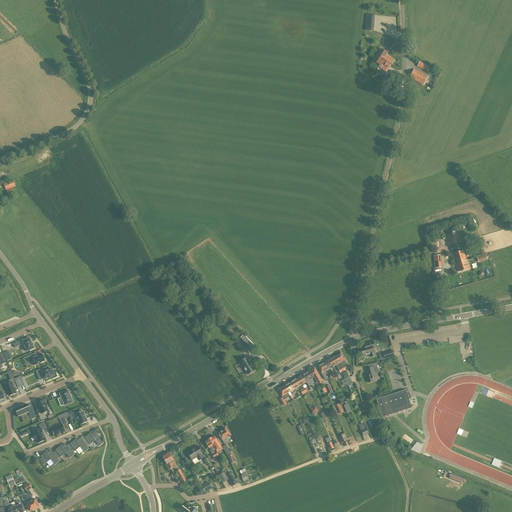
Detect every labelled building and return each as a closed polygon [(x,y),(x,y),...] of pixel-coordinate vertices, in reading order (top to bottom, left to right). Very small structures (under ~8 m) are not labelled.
[(365,31),(373,31),(375,15),(366,14),(365,31)] [(381,49),(373,61),(380,65),(388,70),(395,60),(387,54),(381,49)] [(417,67),(426,72),(429,67),(420,62),(417,67)] [(414,70),(410,77),(409,78),(424,85),(428,77),(414,69),(414,70)] [(16,186),(13,180),(3,184),(6,190),(16,186)] [(15,194),(12,188),(6,191),(8,196),(15,194)] [(461,241),(458,230),(446,234),(449,245),(461,241)] [(453,253),(456,264),(468,260),(467,260),(465,254),(464,254),(463,250),(453,253)] [(485,254),(477,257),(478,262),(487,259),(485,254)] [(433,256),(435,268),(442,267),(440,255),(433,256)] [(468,260),(456,264),(458,272),(470,268),(468,260)] [(239,339),(249,350),(254,345),(244,335),(239,339)] [(15,348),(24,344),(27,351),(34,348),(30,338),(23,341),(22,340),(13,344),(15,348)] [(364,344),(364,347),(360,348),(363,356),(370,354),(371,357),(375,356),(374,353),(373,348),(375,347),(373,341),(364,344)] [(394,356),(392,350),(382,353),(384,359),(394,356)] [(341,353),(335,356),(343,371),(345,370),(343,366),(347,364),(344,360),(345,360),(341,353)] [(42,354),(33,358),(31,355),(26,357),(29,364),(32,362),(34,365),(35,366),(38,364),(38,363),(45,360),(44,359),(45,359),(43,355),(42,355),(42,354)] [(335,356),(329,360),(333,367),(336,365),(340,373),(343,371),(335,356)] [(239,362),(247,375),(255,370),(247,357),(239,362)] [(329,360),(324,363),(330,373),(329,374),(332,378),(333,377),(330,373),(332,372),(330,369),(333,367),(329,360)] [(323,363),(317,366),(321,374),(325,379),(327,378),(325,375),(329,373),(323,363)] [(379,372),(377,366),(376,363),(372,364),(373,367),(368,369),(366,369),(368,376),(366,376),(368,383),(373,381),(373,379),(376,378),(375,373),(379,372)] [(45,379),(49,378),(52,377),(51,376),(55,375),(53,371),(52,371),(51,369),(50,369),(49,367),(38,371),(40,376),(43,375),(45,379)] [(315,368),(308,372),(312,379),(314,378),(315,380),(317,379),(319,383),(322,381),(315,368)] [(308,372),(302,375),(306,382),(312,379),(308,372)] [(302,375),(296,379),(300,386),(306,382),(302,375)] [(16,393),(13,387),(16,386),(13,379),(7,381),(8,384),(5,385),(10,396),(16,393)] [(296,379),(290,382),(294,389),(300,386),(296,379)] [(290,382),(284,386),(288,393),(290,392),(292,395),(296,392),(294,389),(290,382)] [(288,393),(284,386),(278,390),(282,397),(279,399),(282,404),(285,402),(284,400),(290,396),(288,394),(287,394),(286,394),(288,393)] [(68,390),(60,394),(65,406),(73,402),(68,390)] [(376,399),(382,417),(412,408),(408,396),(409,395),(408,393),(407,393),(406,390),(376,399)] [(41,420),(47,417),(45,413),(48,411),(43,400),(37,403),(39,408),(36,409),(41,420)] [(31,404),(16,410),(18,417),(22,416),(26,415),(28,421),(31,420),(32,421),(36,419),(31,404)] [(80,425),(88,422),(83,411),(75,414),(80,425)] [(54,436),(65,432),(63,426),(67,424),(65,418),(60,420),(62,424),(51,429),(54,436)] [(33,432),(38,443),(46,440),(45,437),(44,433),(43,433),(42,430),(47,428),(45,423),(39,425),(41,429),(33,432)] [(358,425),(363,436),(368,434),(366,428),(365,428),(363,423),(358,425)] [(218,434),(224,444),(228,442),(225,438),(231,435),(227,428),(226,429),(225,428),(224,429),(223,430),(218,434)] [(99,446),(104,442),(95,432),(91,435),(90,434),(85,438),(90,444),(95,441),(99,446)] [(338,436),(341,443),(347,440),(345,434),(338,436)] [(221,446),(214,436),(209,439),(213,445),(216,449),(221,446)] [(85,452),(89,449),(80,438),(76,441),(75,440),(70,444),(75,451),(80,447),(85,452)] [(210,451),(212,454),(215,452),(214,451),(216,449),(213,445),(209,439),(204,442),(208,448),(209,448),(211,450),(210,451)] [(409,448),(419,452),(423,443),(419,440),(418,440),(417,440),(416,440),(415,441),(409,448)] [(70,458),(74,455),(66,444),(62,448),(61,446),(56,451),(61,457),(66,453),(70,458)] [(231,453),(226,445),(223,447),(227,455),(231,453)] [(187,456),(188,457),(189,458),(190,457),(192,460),(197,457),(199,460),(204,457),(202,454),(197,446),(193,448),(194,449),(187,453),(188,454),(187,455),(187,456)] [(41,461),(44,465),(51,459),(55,465),(60,461),(51,451),(47,454),(46,453),(41,457),(43,459),(41,461)] [(172,462),(174,461),(169,453),(162,457),(169,469),(173,467),(172,465),(173,464),(172,462)] [(501,467),(503,460),(495,458),(493,465),(501,467)] [(244,481),(244,484),(249,482),(245,469),(239,471),(241,474),(242,473),(242,478),(243,481),(244,481)] [(176,472),(181,480),(185,478),(180,470),(176,472)] [(228,479),(224,472),(218,475),(223,483),(228,479)] [(231,472),(227,475),(232,486),(235,485),(237,484),(234,479),(231,472)] [(9,476),(6,477),(10,487),(16,485),(11,473),(9,474),(9,476)] [(461,483),(462,479),(451,474),(449,478),(461,483)] [(191,484),(193,487),(196,485),(194,483),(197,481),(194,477),(188,480),(190,484),(191,484)] [(209,482),(201,486),(204,492),(212,488),(209,482)] [(34,510),(28,493),(26,494),(25,493),(21,495),(23,501),(27,499),(29,503),(26,504),(29,511),(32,510),(33,510),(34,510)] [(36,509),(36,508),(39,507),(36,500),(34,501),(30,493),(28,493),(34,510),(36,509)] [(10,511),(17,511),(16,507),(15,507),(14,502),(9,504),(8,501),(4,502),(7,511),(9,511),(10,511)] [(190,502),(187,502),(182,509),(183,510),(183,511),(203,511),(202,507),(203,507),(203,505),(196,501),(193,501),(194,506),(194,507),(191,507),(190,502)]
